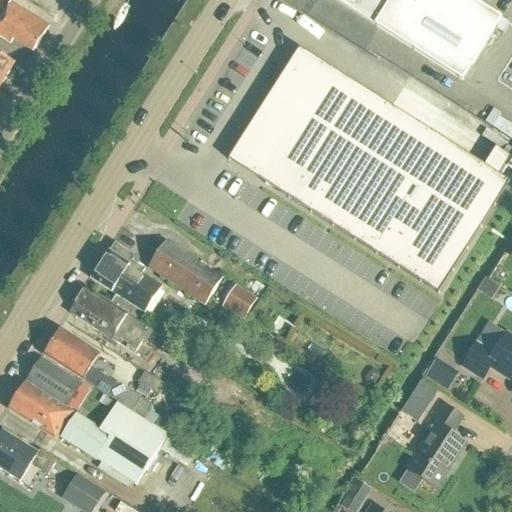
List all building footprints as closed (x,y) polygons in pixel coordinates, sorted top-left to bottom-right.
[(331,0),(462,82),(502,20),(470,0),(331,0)] [(33,53),(49,28),(10,3),(0,19),(0,37),(11,45),(14,41),(33,53)] [(281,160),(265,185),(439,296),(510,184),(498,177),(510,159),(495,149),(484,168),(299,50),(282,76),(297,86),(259,146),(281,160)] [(0,81),(4,84),(15,66),(0,56),(0,81)] [(493,111),(487,121),(503,131),(511,136),(511,125),(508,123),(499,118),(501,116),(493,111)] [(257,303),(166,243),(149,268),(207,306),(210,301),(244,323),(257,303)] [(145,315),(162,288),(142,276),(145,271),(133,263),(134,262),(130,260),(133,256),(115,245),(92,282),(145,315)] [(453,287),(447,297),(477,315),(483,305),(453,287)] [(147,345),(154,334),(86,290),(70,316),(134,357),(143,343),(147,345)] [(511,313),(499,306),(492,318),(511,328),(511,326),(511,313)] [(117,383),(92,368),(100,356),(60,331),(44,357),(83,382),(85,380),(109,396),(117,383)] [(170,360),(177,349),(155,335),(148,345),(170,360)] [(511,339),(507,336),(494,358),(477,347),(464,368),(484,380),(491,368),(511,382),(511,381),(511,339)] [(64,407),(79,384),(41,361),(27,383),(64,407)] [(438,362),(429,376),(451,389),(459,376),(438,362)] [(371,372),(366,379),(367,384),(371,386),(376,385),(380,378),(379,373),(376,371),(371,372)] [(421,382),(401,414),(418,424),(438,392),(421,382)] [(55,442),(70,418),(55,408),(57,405),(26,385),(9,412),(55,442)] [(145,423),(154,408),(117,385),(110,396),(121,403),(119,406),(145,423)] [(104,396),(99,403),(109,409),(113,402),(104,396)] [(168,438),(117,405),(100,431),(76,415),(61,439),(96,462),(97,461),(136,487),(168,438)] [(408,473),(402,483),(403,487),(411,493),(415,492),(422,482),(437,491),(465,445),(452,437),(463,420),(442,407),(426,433),(431,436),(410,471),(408,473)] [(179,444),(186,433),(162,419),(155,429),(179,444)] [(37,456),(3,435),(0,439),(0,472),(20,485),(31,466),(48,477),(56,464),(39,453),(37,456)] [(76,476),(61,500),(80,511),(95,511),(106,495),(76,476)] [(363,506),(372,493),(355,482),(346,495),(363,506)]
